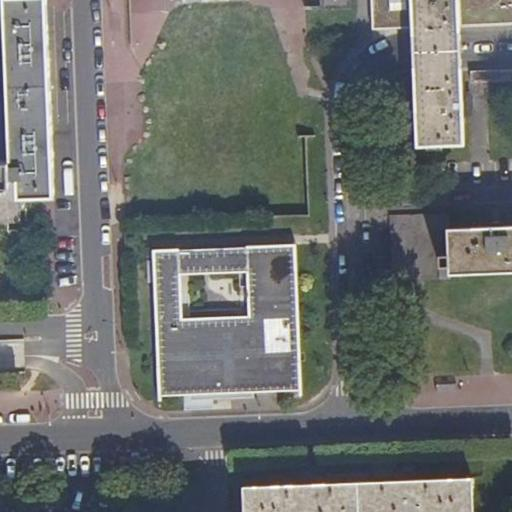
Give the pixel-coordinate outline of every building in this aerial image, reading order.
[(12,161),(12,178),(18,178),(19,197),(24,197),(44,196),(56,196),(47,0),(5,0),(11,140),(12,161)] [(353,0),(321,0),(322,9),(354,8),(353,0)] [(372,0),(374,29),(414,28),(412,0),(372,0)] [(412,0),(414,28),(461,26),(461,25),(459,0),(412,0)] [(511,0),(459,0),(461,25),(494,25),(511,23),(511,0)] [(414,28),(416,73),(463,71),(461,26),(414,28)] [(511,69),(477,71),(472,71),(473,82),(493,82),(511,80),(511,69)] [(416,73),(419,144),(465,143),(464,104),(463,71),(416,73)] [(2,149),(0,149),(0,161),(12,161),(11,140),(2,140),(2,149)] [(0,161),(0,186),(12,186),(12,178),(12,161),(0,161)] [(452,278),(452,273),(451,273),(449,228),(451,228),(450,213),(392,215),(394,279),(452,278)] [(511,225),(492,226),(451,228),(449,228),(451,273),(452,273),(511,270),(511,225)] [(179,272),(179,267),(179,248),(155,249),(155,281),(156,352),(157,380),(157,387),(185,386),(202,386),(274,384),(298,383),(295,300),(295,271),(294,244),(246,246),(247,271),(247,299),(248,317),(215,318),(181,319),(179,272)] [(179,248),(179,267),(179,272),(247,271),(246,246),(214,247),(179,248)] [(245,511),(473,511),(472,478),(429,479),(405,480),(310,483),(244,485),(245,511)]
